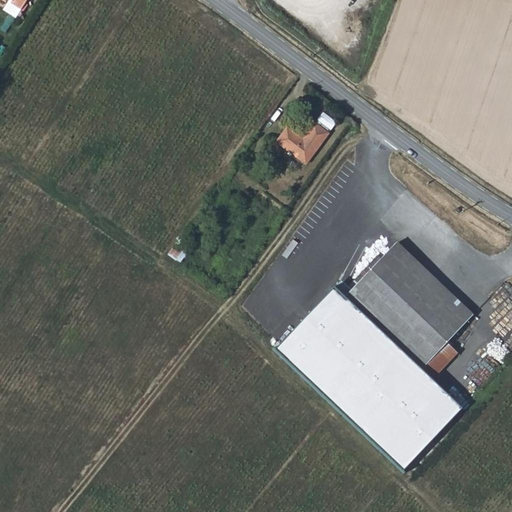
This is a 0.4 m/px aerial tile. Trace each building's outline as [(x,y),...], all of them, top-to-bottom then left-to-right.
[(17,15),(19,12),(21,9),(22,8),(11,1),(11,0),(7,0),(4,7),(17,15)] [(22,8),(21,9),(23,11),(29,2),(26,0),(22,8)] [(318,121),(333,129),(338,121),(323,112),(318,121)] [(313,123),(302,139),(286,127),(276,141),(305,164),(327,134),(313,123)] [(472,316),(395,243),(343,297),(420,370),(472,316)] [(188,256),(175,249),(171,256),(184,263),(188,256)]
